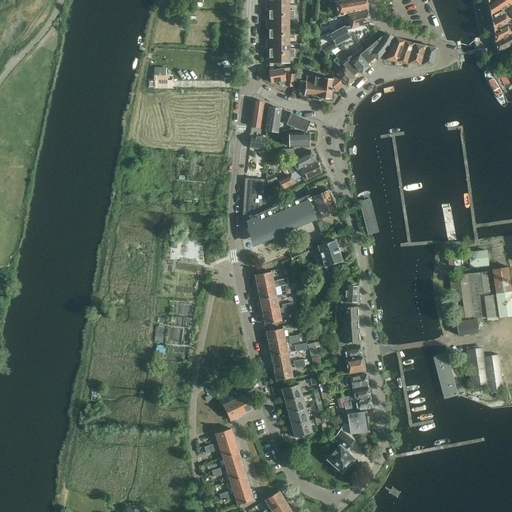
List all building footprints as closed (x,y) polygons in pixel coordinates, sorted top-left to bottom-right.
[(328,0),(328,2),(334,1),(337,17),(347,15),(367,10),(368,0),(328,0)] [(511,0),(495,0),(488,5),(491,17),(502,11),(511,3),(511,0)] [(289,5),(265,5),(265,10),(269,10),(269,15),(289,15),(294,15),(294,10),(289,10),(289,5)] [(349,37),(346,30),(351,29),(371,23),(367,10),(347,15),(349,23),(339,26),(339,30),(331,34),(333,36),(331,37),(334,43),(322,50),(325,55),(331,51),(343,44),(341,41),(349,37)] [(502,11),(491,17),(494,32),(510,24),(502,11)] [(269,20),(265,20),(265,25),(289,25),(289,19),(298,19),(298,15),(294,15),(289,15),(269,15),(269,20)] [(510,24),(494,32),(495,41),(495,42),(511,33),(511,26),(511,24),(510,24)] [(289,25),(265,25),(265,29),(269,29),(269,34),(294,34),(294,29),(289,30),(289,25)] [(511,33),(495,42),(497,53),(505,49),(507,51),(511,50),(511,51),(511,33)] [(265,39),(265,44),(289,43),(289,39),(294,39),(294,34),(269,34),(269,39),(265,39)] [(393,37),(385,34),(365,50),(364,51),(363,51),(359,54),(352,60),(350,56),(347,58),(341,62),(341,63),(344,66),(345,66),(356,78),(370,66),(377,60),(389,45),(393,37)] [(395,37),(390,49),(385,59),(396,61),(400,52),(405,41),(395,37)] [(400,52),(396,61),(407,63),(413,44),(405,41),(400,52)] [(289,43),(265,44),(266,48),(269,48),(269,53),(294,53),(294,49),(289,49),(289,43)] [(413,44),(407,63),(420,65),(426,46),(413,44)] [(426,46),(420,65),(433,64),(437,48),(426,46)] [(361,47),(350,56),(352,60),(359,54),(363,51),(364,51),(361,47)] [(266,66),(268,65),(273,65),(273,63),(289,63),(289,58),(294,58),(299,58),(299,53),(294,53),(269,53),(269,58),(266,59),(266,66)] [(344,66),(341,63),(337,57),(333,60),(340,68),(336,72),(337,73),(336,74),(337,76),(347,86),(356,78),(345,66),(344,66)] [(154,68),(154,76),(166,76),(166,68),(154,68)] [(283,69),(269,71),(271,84),(280,82),(280,86),(289,86),(289,87),(293,87),(294,80),(294,76),(285,75),(283,69)] [(167,76),(166,76),(154,76),(154,89),(172,89),(172,81),(167,81),(167,76)] [(298,95),(304,96),(313,97),(312,99),(321,100),(321,98),(331,99),(332,91),(336,91),(345,84),(337,76),(334,79),(315,77),(306,76),(306,81),(300,81),(298,95)] [(492,77),(487,80),(497,98),(502,95),(492,77)] [(251,127),(260,128),(260,124),(264,125),(265,116),(262,115),(264,102),(254,101),(251,127)] [(281,109),(268,107),(265,131),(277,132),(281,109)] [(288,119),(286,124),(298,129),(305,132),(310,121),(291,113),(290,114),(288,114),(287,117),(288,119)] [(308,133),(289,133),(289,147),(308,147),(308,133)] [(266,137),(251,135),(249,148),(264,150),(266,137)] [(294,154),(293,149),(282,149),(284,157),(294,154)] [(291,161),(285,164),(290,174),(291,174),(292,174),(296,172),(302,169),(316,162),(311,151),(291,161)] [(296,172),(292,174),(294,180),(302,176),(304,181),(321,172),(316,162),(302,169),(296,172)] [(263,187),(277,181),(273,174),(270,175),(266,173),(266,180),(264,180),(263,187)] [(290,174),(278,180),(282,189),(296,183),(294,180),(292,174),(291,174),(290,174)] [(263,182),(245,181),(242,220),(243,220),(246,219),(247,221),(252,245),(315,218),(314,215),(319,213),(310,194),(294,201),(293,199),(295,198),(295,197),(262,211),(263,187),(264,180),(264,179),(263,179),(263,182)] [(316,189),(314,183),(303,188),(306,193),(316,189)] [(319,213),(321,218),(337,211),(328,191),(313,197),(311,193),(310,194),(319,213)] [(272,195),(266,198),(265,207),(275,203),(272,195)] [(370,202),(360,205),(368,234),(378,231),(370,202)] [(319,268),(341,260),(335,241),(318,246),(322,259),(317,260),(319,268)] [(289,254),(291,258),(292,261),(310,254),(307,247),(289,254)] [(448,255),(448,265),(469,264),(470,268),(488,266),(487,250),(468,252),(468,254),(448,255)] [(491,271),(498,316),(498,317),(511,315),(511,293),(508,267),(491,270),(491,271)] [(271,272),(254,275),(257,287),(288,281),(287,278),(277,280),(275,271),(271,272)] [(498,316),(491,271),(449,277),(456,322),(479,319),(498,316)] [(310,284),(307,273),(300,275),(303,285),(310,284)] [(288,281),(257,287),(259,300),(276,296),(274,287),(288,284),(288,281)] [(342,290),(336,305),(341,305),(341,304),(354,304),(354,302),(357,303),(358,286),(355,286),(349,286),(345,285),(345,290),(342,290)] [(276,296),(259,300),(262,312),(279,308),(276,296)] [(341,305),(336,305),(335,306),(336,312),(341,312),(342,318),(344,317),(344,325),(358,324),(358,321),(357,307),(353,307),(352,305),(354,305),(354,304),(341,304),(341,305)] [(279,308),(262,312),(264,324),(281,321),(279,313),(283,312),(283,311),(293,309),(293,306),(282,307),(279,308)] [(481,332),(479,319),(456,322),(458,335),(478,332),(481,332)] [(359,329),(358,324),(344,325),(345,333),(343,333),(343,339),(337,340),(338,346),(344,345),(344,343),(360,342),(359,329)] [(269,344),(285,341),(289,340),(299,338),(299,335),(288,337),(285,338),(283,328),(266,332),(269,344)] [(155,333),(154,340),(162,342),(163,334),(155,333)] [(285,341),(269,344),(271,356),(287,353),(286,344),(289,343),(300,341),(299,338),(289,340),(285,341)] [(315,343),(308,344),(307,345),(310,358),(311,357),(319,355),(320,355),(319,350),(317,351),(316,345),(315,343)] [(466,350),(467,350),(472,386),(487,384),(488,393),(503,391),(498,354),(483,356),(482,347),(481,345),(466,348),(466,350)] [(360,346),(344,349),(338,351),(339,356),(345,355),(345,357),(346,359),(346,360),(362,357),(360,346)] [(445,351),(434,354),(445,395),(456,393),(445,351)] [(287,353),(271,356),(273,368),(304,362),(304,359),(293,361),(293,359),(289,360),(287,353)] [(319,355),(311,357),(313,365),(321,363),(319,355)] [(346,359),(338,361),(341,376),(347,374),(365,371),(364,366),(362,357),(346,360),(346,359)] [(304,362),(273,368),(276,381),(292,378),(291,370),(294,370),(294,368),(300,367),(305,366),(304,362)] [(366,374),(350,377),(345,377),(346,385),(351,384),(352,389),(368,386),(366,374)] [(299,384),(281,389),(285,402),(302,397),(299,384)] [(369,388),(353,391),(354,396),(349,397),(349,396),(342,397),(343,403),(370,397),(369,388)] [(245,394),(234,400),(241,415),(253,409),(245,394)] [(302,397),(285,402),(288,413),(306,408),(302,397)] [(370,397),(343,403),(344,407),(345,409),(347,414),(353,413),(351,406),(355,405),(357,411),(372,408),(370,397)] [(234,400),(223,405),(230,421),(241,415),(234,400)] [(306,408),(288,413),(291,425),(309,420),(306,408)] [(353,413),(347,414),(348,425),(367,422),(366,411),(353,413)] [(309,420),(291,425),(294,437),(312,433),(309,420)] [(344,423),(339,430),(346,434),(348,435),(354,440),(355,440),(354,438),(352,434),(369,432),(367,422),(348,425),(344,423)] [(231,429),(215,434),(219,446),(235,441),(231,429)] [(340,430),(333,438),(340,444),(339,445),(345,450),(354,441),(342,432),(340,430)] [(235,441),(219,446),(215,447),(205,450),(206,453),(216,450),(216,451),(220,450),(222,458),(239,452),(235,441)] [(339,445),(326,459),(342,473),(349,465),(352,464),(354,462),(354,459),(355,458),(345,450),(339,445)] [(239,452),(222,458),(226,469),(242,464),(239,452)] [(242,464),(226,469),(230,481),(246,476),(242,464)] [(246,476),(230,481),(234,493),(250,488),(246,476)] [(250,488),(234,493),(238,505),(253,500),(250,488)] [(279,491),(265,500),(271,511),(286,502),(279,491)] [(292,511),(286,502),(271,511),(292,511)]
